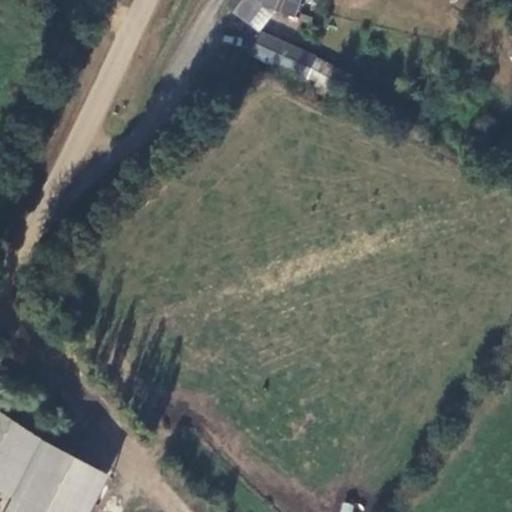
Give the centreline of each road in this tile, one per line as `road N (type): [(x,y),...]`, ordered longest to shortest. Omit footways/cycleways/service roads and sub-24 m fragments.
road 1 (unclassified): [(0,275),(145,0)]
road 2 (unknown): [(60,163),(101,163),(154,141),(181,103),(223,0)]
